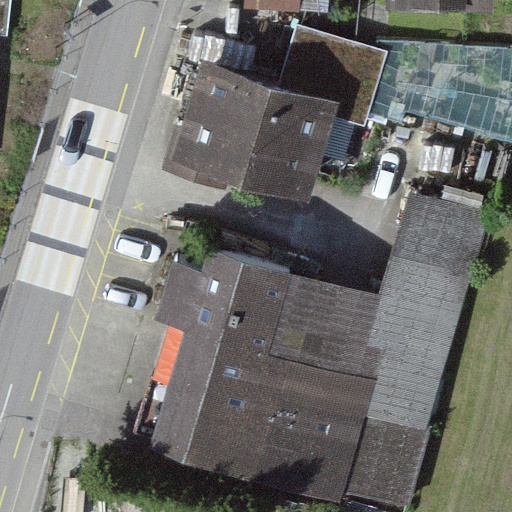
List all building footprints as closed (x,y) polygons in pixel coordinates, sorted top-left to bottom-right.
[(0,0),(0,35),(6,36),(10,0),(0,0)] [(252,0),(253,9),(336,9),(335,0),(252,0)] [(340,102),(201,58),(171,154),(310,198),(340,102)] [(202,272),(171,264),(154,318),(191,333),(161,438),(393,511),(471,221),(405,198),(376,298),(212,246),(202,272)] [(190,511),(102,492),(97,511),(190,511)]
